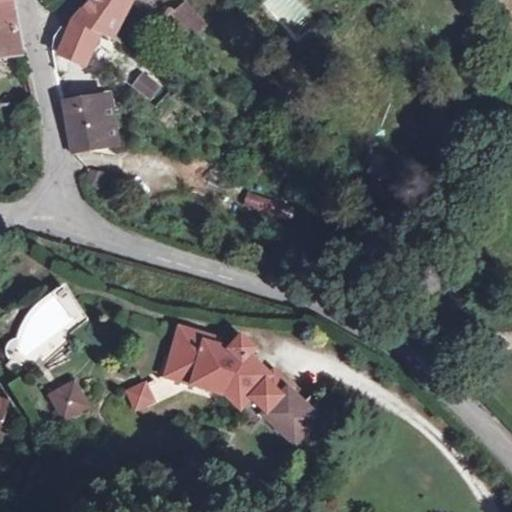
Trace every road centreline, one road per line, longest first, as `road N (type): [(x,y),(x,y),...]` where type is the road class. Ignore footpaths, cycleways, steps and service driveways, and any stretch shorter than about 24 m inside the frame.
road 1 (unclassified): [(55,219),(307,298),(380,331),(430,365),(511,447)]
road 2 (residential): [(55,219),(59,170),(33,37)]
